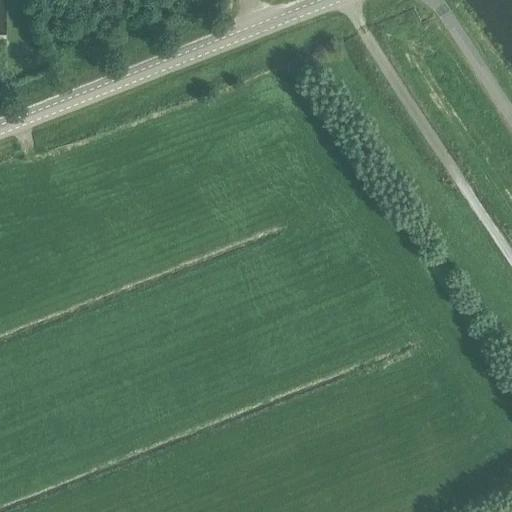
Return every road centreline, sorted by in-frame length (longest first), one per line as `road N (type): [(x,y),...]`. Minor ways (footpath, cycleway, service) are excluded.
road 1 (unclassified): [(0,128),(316,0)]
road 2 (unclassified): [(511,118),(433,0)]
